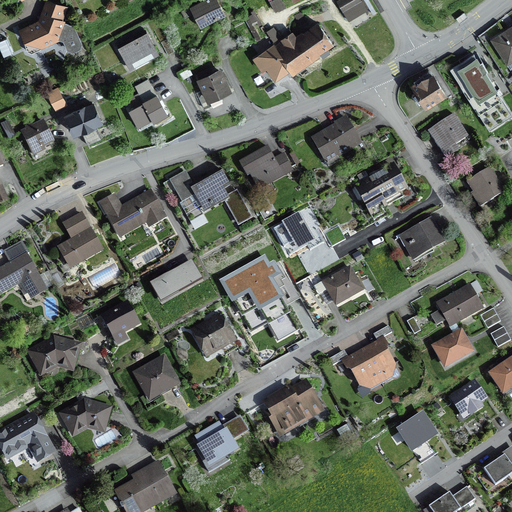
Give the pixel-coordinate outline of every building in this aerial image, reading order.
[(223,7),(219,0),(217,1),(216,0),(203,0),(192,6),(202,26),(224,15),(220,8),(223,7)] [(340,0),(337,2),(342,12),(360,2),(358,0),(340,0)] [(363,8),(360,2),(342,12),(346,18),(363,8)] [(61,8),(47,3),(39,23),(21,32),(25,42),(24,46),(27,52),(31,54),(40,50),(41,46),(56,40),(63,42),(66,50),(71,51),(78,48),(80,43),(73,27),(60,23),(62,16),(59,15),(61,8)] [(301,25),(306,20),(300,13),(294,17),(301,25)] [(463,13),(455,19),(457,22),(465,16),(463,13)] [(317,54),(331,44),(317,24),(303,34),(305,37),(297,42),(291,34),(281,40),(273,45),(290,69),(315,51),(317,54)] [(167,56),(173,52),(160,27),(153,31),(167,56)] [(511,27),(491,41),(505,62),(511,57),(511,27)] [(157,53),(145,32),(117,47),(128,69),(157,53)] [(284,73),(290,69),(273,45),(258,56),(274,80),(284,73)] [(511,111),(475,54),(450,71),(490,132),(511,117),(511,111)] [(207,101),(226,92),(227,92),(219,73),(212,75),(211,72),(205,74),(204,72),(196,76),(207,101)] [(457,103),(438,72),(416,86),(414,83),(411,85),(425,106),(441,96),(449,108),(457,103)] [(138,93),(151,86),(147,80),(134,87),(138,93)] [(156,96),(151,86),(138,93),(129,98),(132,104),(141,100),(143,104),(129,112),(138,130),(166,115),(156,96)] [(55,109),(64,105),(56,89),(48,93),(55,109)] [(100,122),(92,104),(65,116),(73,134),(81,130),(81,131),(92,127),(91,126),(100,122)] [(427,132),(445,159),(471,142),(453,115),(427,132)] [(360,144),(357,140),(345,119),(335,124),(336,126),(311,140),(327,167),(339,161),(334,152),(347,145),(350,150),(360,144)] [(31,152),(51,142),(42,124),(32,129),(31,126),(26,128),(27,131),(22,134),(31,152)] [(274,161),(266,147),(238,162),(246,176),(249,175),(254,185),(266,178),(268,181),(290,168),(284,156),(274,161)] [(390,167),(359,185),(366,196),(362,198),(362,201),(373,223),(386,216),(383,209),(385,208),(382,203),(390,199),(392,202),(393,203),(402,198),(400,193),(406,190),(394,168),(392,167),(390,167)] [(476,197),(473,198),(479,208),(503,193),(498,186),(501,185),(497,178),(495,179),(488,169),(467,183),(476,197)] [(221,187),(227,184),(221,173),(191,190),(182,174),(169,181),(177,195),(189,188),(201,209),(225,195),(221,187)] [(165,219),(151,192),(119,209),(112,196),(99,204),(106,216),(107,215),(118,234),(147,217),(152,226),(165,219)] [(300,211),(283,220),(298,248),(315,238),(300,211)] [(91,231),(90,232),(80,215),(66,222),(76,239),(58,249),(66,264),(74,259),(76,263),(100,249),(91,231)] [(412,260),(442,243),(430,221),(403,236),(409,246),(405,248),(412,260)] [(28,254),(21,242),(7,249),(13,261),(0,268),(0,290),(18,281),(30,301),(32,300),(39,296),(46,292),(26,255),(28,254)] [(356,263),(362,259),(359,253),(352,256),(356,263)] [(265,254),(220,280),(232,301),(248,291),(259,309),(283,295),(273,277),(281,272),(274,260),(270,262),(265,254)] [(192,259),(151,282),(161,301),(203,278),(192,259)] [(349,293),(352,297),(362,292),(349,269),(323,283),(333,302),(349,293)] [(436,305),(449,328),(482,310),(469,287),(436,305)] [(127,305),(103,319),(117,345),(127,340),(122,332),(137,323),(127,305)] [(479,316),(487,329),(500,322),(493,309),(479,316)] [(221,347),(225,356),(238,349),(219,315),(210,320),(211,322),(193,332),(202,348),(210,344),(214,351),(221,347)] [(413,335),(420,332),(413,319),(406,322),(413,335)] [(374,334),(378,341),(391,333),(387,327),(374,334)] [(490,335),(497,348),(510,341),(503,328),(490,335)] [(448,364),(471,352),(460,333),(434,348),(439,358),(443,355),(448,364)] [(47,362),(71,369),(77,347),(59,342),(55,344),(53,340),(30,353),(38,367),(47,362)] [(383,341),(379,343),(374,345),(373,349),(368,352),(365,351),(363,352),(382,385),(392,379),(395,380),(398,378),(399,376),(396,371),(392,370),(393,366),(385,350),(386,346),(383,341)] [(332,366),(345,359),(342,352),(329,360),(332,366)] [(373,379),(377,377),(363,352),(361,353),(360,356),(355,359),(351,358),(343,363),(346,369),(350,370),(359,385),(363,387),(372,381),(373,379)] [(157,391),(158,394),(176,384),(162,359),(135,374),(147,396),(157,391)] [(511,361),(491,375),(503,392),(510,387),(511,388),(511,387),(511,361)] [(304,384),(295,389),(311,416),(320,411),(304,384)] [(474,384),(451,399),(461,414),(467,410),(471,415),(481,408),(477,403),(484,398),(474,384)] [(311,416),(295,389),(290,392),(288,389),(258,407),(263,416),(267,414),(280,435),(311,416)] [(94,422),(104,424),(108,410),(86,404),(82,406),(82,407),(78,406),(62,415),(73,434),(94,422)] [(423,413),(398,429),(411,449),(436,433),(423,413)] [(8,456),(38,439),(31,428),(37,425),(32,416),(0,434),(0,444),(8,459),(9,459),(8,456)] [(232,439),(245,431),(238,419),(225,426),(232,439)] [(225,454),(235,448),(225,431),(222,432),(218,424),(196,438),(200,445),(198,447),(206,460),(202,462),(208,473),(229,461),(225,454)] [(349,438),(356,435),(351,427),(345,430),(349,438)] [(498,492),(511,482),(511,463),(505,454),(483,470),(498,492)] [(142,511),(175,494),(158,463),(142,472),(144,477),(115,493),(121,503),(119,504),(121,508),(123,507),(125,511),(142,511)] [(450,492),(426,508),(428,511),(463,511),(464,511),(450,492)]
